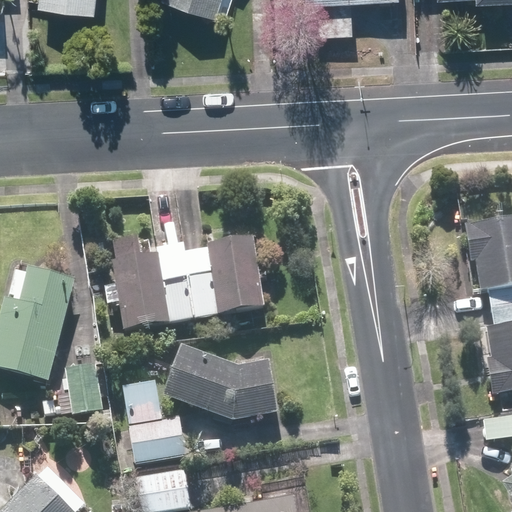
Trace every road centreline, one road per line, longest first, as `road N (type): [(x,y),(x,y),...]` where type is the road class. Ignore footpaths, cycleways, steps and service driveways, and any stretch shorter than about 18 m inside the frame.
road 1 (residential): [(348,129),(408,511)]
road 2 (residential): [(348,129),(0,145)]
road 3 (residential): [(511,106),(348,129)]
